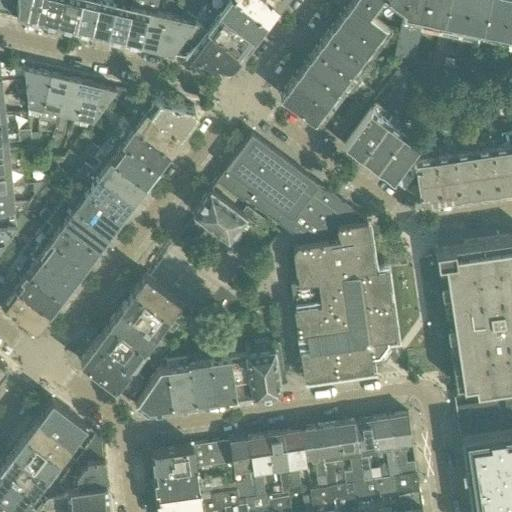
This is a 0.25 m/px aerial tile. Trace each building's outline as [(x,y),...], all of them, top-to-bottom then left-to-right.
[(0,0),(0,9),(14,13),(16,0),(0,0)] [(16,0),(14,13),(23,15),(26,0),(16,0)] [(40,19),(44,0),(26,0),(23,15),(40,19)] [(44,0),(40,19),(57,23),(61,0),(44,0)] [(61,0),(57,23),(73,27),(79,0),(61,0)] [(79,0),(73,27),(89,31),(96,0),(79,0)] [(96,0),(89,31),(106,35),(113,0),(96,0)] [(113,0),(106,35),(122,39),(130,3),(123,2),(123,0),(113,0)] [(122,39),(138,42),(148,0),(130,0),(130,3),(122,39)] [(148,0),(138,42),(155,46),(163,12),(155,10),(157,0),(148,0)] [(207,0),(207,1),(253,35),(265,19),(240,0),(207,0)] [(240,0),(265,19),(278,2),(275,0),(240,0)] [(393,29),(380,19),(354,0),(349,0),(345,6),(344,6),(338,14),(339,14),(338,15),(380,45),(393,29)] [(394,1),(403,8),(404,0),(354,0),(380,19),(394,1)] [(414,56),(419,29),(425,0),(404,0),(403,8),(402,14),(394,53),(414,56)] [(428,31),(439,33),(446,0),(425,0),(419,29),(428,31)] [(439,33),(458,37),(465,0),(446,0),(439,33)] [(465,0),(458,37),(477,41),(485,0),(465,0)] [(487,39),(497,41),(505,0),(485,0),(477,41),(486,43),(487,39)] [(506,43),(511,43),(511,0),(505,0),(497,41),(496,45),(505,47),(506,43)] [(212,14),(205,24),(241,51),(253,35),(207,1),(202,7),(212,14)] [(155,46),(171,50),(195,17),(185,8),(179,16),(163,12),(155,46)] [(368,61),(380,45),(338,15),(333,22),(332,22),(327,30),(351,48),(368,61)] [(195,17),(171,50),(184,53),(227,64),(228,64),(233,62),(233,61),(241,51),(205,24),(195,17)] [(315,45),(315,46),(351,72),(356,76),(361,80),(373,64),(368,61),(351,48),(327,30),(321,38),(315,45)] [(303,61),(344,91),(349,95),(361,80),(356,76),(351,72),(315,46),(309,54),(303,61)] [(0,73),(1,75),(15,74),(24,73),(23,65),(0,58),(0,73)] [(332,107),(344,91),(303,61),(297,70),(297,69),(292,76),(332,107)] [(24,73),(26,87),(26,90),(27,101),(27,103),(28,113),(39,116),(42,105),(41,104),(49,71),(23,65),(24,73)] [(66,75),(49,71),(41,104),(42,105),(39,116),(39,117),(46,119),(45,126),(52,128),(66,75)] [(82,79),(66,75),(52,128),(62,130),(64,123),(67,111),(75,112),(82,79)] [(320,123),(332,107),(292,76),(291,77),(292,77),(285,85),(279,93),(320,123)] [(82,79),(75,112),(72,121),(85,124),(90,116),(92,117),(110,92),(114,86),(82,79)] [(110,92),(128,105),(133,98),(179,134),(196,111),(194,105),(114,86),(110,92)] [(27,103),(27,101),(26,90),(17,91),(18,104),(27,103)] [(139,113),(133,121),(168,149),(179,134),(133,98),(128,105),(139,113)] [(343,119),(345,120),(349,123),(351,121),(362,106),(355,101),(343,119)] [(343,141),(359,153),(387,116),(371,105),(368,108),(343,141)] [(0,112),(0,130),(18,128),(17,120),(5,121),(4,112),(0,112)] [(128,128),(121,137),(156,164),(168,149),(133,121),(124,115),(119,121),(128,128)] [(359,153),(376,165),(403,128),(387,116),(359,153)] [(481,138),(470,139),(478,189),(498,186),(489,129),(487,120),(479,121),(481,138)] [(0,130),(0,148),(8,147),(7,138),(25,137),(26,145),(32,144),(30,131),(30,127),(18,128),(0,130)] [(507,127),(489,129),(498,186),(511,184),(511,156),(509,133),(507,127)] [(403,185),(415,169),(413,153),(410,151),(413,148),(416,144),(415,137),(403,128),(376,165),(403,185)] [(111,130),(99,147),(144,180),(156,164),(121,137),(111,130)] [(296,241),(294,244),(298,247),(321,243),(320,239),(337,236),(342,272),(373,267),(366,217),(365,217),(364,216),(251,131),(216,178),(243,198),(245,195),(259,206),(266,196),(280,207),(273,216),(283,224),(295,233),(296,241)] [(462,141),(451,142),(459,192),(478,189),(470,139),(469,133),(461,134),(462,141)] [(443,144),(432,145),(439,195),(459,192),(451,142),(450,135),(442,137),(443,144)] [(413,153),(415,169),(420,198),(439,195),(432,145),(431,138),(422,140),(423,146),(413,148),(410,151),(413,153)] [(104,160),(96,170),(132,197),(144,180),(99,147),(92,142),(86,150),(93,155),(94,153),(104,160)] [(0,148),(0,164),(10,164),(24,162),(23,153),(9,155),(8,147),(0,148)] [(67,171),(73,175),(120,212),(132,197),(96,170),(68,148),(63,155),(59,159),(56,163),(67,171)] [(44,160),(46,153),(32,151),(33,161),(44,160)] [(0,164),(0,184),(11,183),(11,176),(10,164),(0,164)] [(80,192),(73,202),(108,228),(120,212),(73,175),(72,176),(75,178),(70,185),(80,192)] [(27,181),(25,181),(26,200),(30,200),(33,196),(32,195),(44,178),(27,180),(27,181)] [(0,184),(0,203),(13,202),(11,183),(0,184)] [(196,212),(218,229),(234,241),(251,219),(257,224),(263,217),(246,204),(242,210),(209,186),(193,208),(192,209),(196,212)] [(63,195),(52,210),(96,244),(108,228),(73,202),(63,195)] [(0,203),(0,221),(15,220),(14,210),(23,210),(30,200),(26,200),(13,202),(0,203)] [(46,217),(39,226),(84,260),(96,244),(52,210),(45,205),(39,212),(46,217)] [(15,220),(8,228),(14,232),(17,234),(29,218),(28,217),(20,213),(15,220)] [(0,238),(1,238),(8,228),(15,220),(0,221),(0,238)] [(39,226),(27,242),(72,276),(84,260),(39,226)] [(511,227),(437,238),(439,252),(446,251),(461,356),(453,357),(456,379),(475,377),(476,384),(511,379),(511,227)] [(298,247),(294,244),(293,246),(297,278),(289,279),(296,331),(305,330),(307,345),(299,346),(303,374),(303,375),(371,365),(370,357),(379,356),(388,344),(387,335),(395,334),(385,265),(373,267),(342,272),(337,236),(320,239),(321,243),(298,247)] [(13,258),(15,259),(25,266),(25,265),(60,292),(72,276),(27,242),(22,250),(20,248),(13,258)] [(0,262),(0,271),(4,274),(48,308),(60,292),(25,265),(25,266),(15,259),(8,268),(0,262)] [(0,299),(35,326),(48,308),(4,274),(0,271),(0,299)] [(145,272),(132,289),(168,315),(174,307),(185,316),(186,316),(192,321),(198,314),(191,309),(192,307),(148,275),(145,272)] [(132,289),(120,305),(155,331),(162,323),(171,330),(177,322),(168,315),(132,289)] [(107,322),(147,351),(157,358),(162,350),(169,341),(155,331),(120,305),(107,322)] [(226,335),(227,340),(228,352),(244,349),(251,393),(275,390),(278,385),(278,381),(285,380),(284,376),(279,339),(273,340),(271,331),(267,332),(265,322),(253,324),(254,334),(241,336),(239,319),(238,319),(227,333),(226,335)] [(107,322),(94,340),(133,369),(147,351),(107,322)] [(133,369),(94,340),(80,359),(128,396),(143,376),(133,369)] [(219,353),(207,355),(214,399),(235,396),(228,352),(227,340),(217,341),(219,353)] [(186,358),(186,360),(192,402),(214,399),(207,355),(206,343),(197,344),(199,356),(186,358)] [(235,396),(251,393),(244,349),(228,352),(235,396)] [(164,364),(166,363),(165,357),(162,357),(134,400),(146,409),(170,405),(164,364)] [(186,360),(166,363),(164,364),(170,405),(192,402),(186,360)] [(511,406),(511,391),(503,393),(505,408),(511,406)] [(457,415),(498,409),(496,394),(484,396),(485,399),(482,399),(456,403),(457,415)] [(51,397),(38,415),(72,440),(76,442),(82,435),(78,432),(85,423),(51,397)] [(407,410),(388,413),(397,473),(416,470),(415,459),(406,460),(403,443),(412,442),(407,410)] [(458,421),(460,433),(465,432),(511,425),(511,412),(461,420),(458,421)] [(388,413),(370,416),(375,447),(385,446),(387,463),(378,464),(380,476),(394,473),(397,473),(388,413)] [(38,415),(25,432),(59,457),(63,460),(69,453),(65,450),(72,440),(38,415)] [(370,416),(352,418),(362,478),(373,477),(380,476),(378,464),(377,459),(369,460),(367,449),(375,447),(370,416)] [(352,418),(336,421),(341,453),(349,451),(351,469),(351,470),(344,471),(345,481),(352,480),(353,479),(362,478),(352,418)] [(336,421),(318,424),(328,483),(331,483),(341,481),(345,481),(344,471),(334,472),(331,454),(341,453),(336,421)] [(318,424),(300,426),(305,458),(314,457),(318,485),(328,483),(318,424)] [(511,511),(511,425),(465,432),(460,433),(459,433),(464,465),(460,465),(462,475),(465,474),(470,511),(511,511)] [(300,426),(283,429),(292,489),(300,487),(296,459),(305,458),(300,426)] [(283,429),(264,432),(269,463),(279,462),(281,475),(280,475),(282,490),(288,489),(292,489),(283,429)] [(12,450),(46,475),(50,477),(55,470),(52,467),(59,457),(25,432),(12,450)] [(65,486),(105,480),(100,434),(97,432),(76,459),(77,465),(75,465),(76,476),(71,476),(70,467),(63,477),(59,482),(65,486)] [(264,432),(246,434),(255,494),(265,493),(260,465),(269,463),(264,432)] [(228,437),(231,459),(233,469),(243,467),(245,480),(235,481),(237,497),(245,496),(255,494),(246,434),(228,437)] [(150,449),(152,471),(195,464),(231,459),(228,437),(150,449)] [(12,450),(0,465),(0,467),(33,492),(37,495),(42,487),(38,485),(46,475),(12,450)] [(152,471),(154,493),(198,486),(221,482),(220,474),(197,478),(195,464),(152,471)] [(0,467),(0,494),(20,509),(23,511),(36,511),(37,511),(25,502),(33,492),(0,467)] [(394,473),(400,511),(422,511),(419,488),(416,470),(397,473),(394,473)] [(373,477),(378,511),(400,511),(394,473),(380,476),(373,477)] [(352,480),(356,511),(378,511),(373,477),(362,478),(353,479),(352,480)] [(43,506),(107,497),(105,480),(65,486),(66,495),(48,497),(41,506),(43,506)] [(203,507),(225,504),(246,500),(245,496),(237,497),(235,481),(235,480),(225,482),(226,489),(211,491),(212,497),(200,499),(198,486),(154,493),(156,511),(175,511),(178,511),(203,507)] [(331,483),(334,511),(356,511),(352,480),(345,481),(341,481),(331,483)] [(313,509),(313,511),(334,511),(331,483),(328,483),(318,485),(309,486),(310,491),(322,489),(325,507),(313,509)] [(269,511),(291,511),(288,489),(282,490),(283,494),(267,496),(269,511)] [(255,494),(245,496),(246,500),(247,510),(258,508),(258,511),(269,511),(267,496),(266,493),(265,493),(255,494)] [(313,511),(313,509),(311,493),(302,494),(304,510),(304,511),(313,511)] [(0,494),(0,511),(17,511),(20,509),(0,494)] [(108,511),(107,497),(43,506),(43,511),(108,511)] [(246,500),(225,504),(225,511),(247,511),(247,510),(246,500)]
